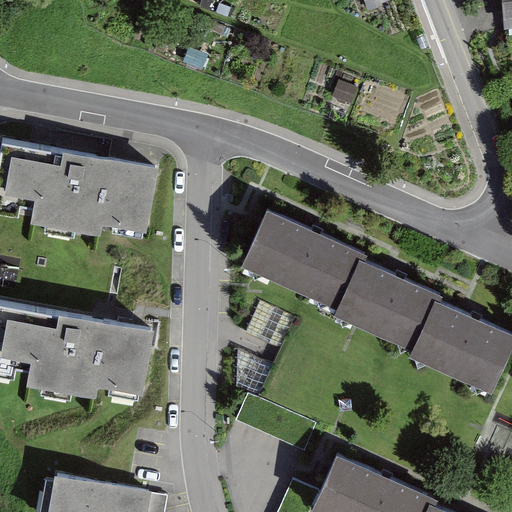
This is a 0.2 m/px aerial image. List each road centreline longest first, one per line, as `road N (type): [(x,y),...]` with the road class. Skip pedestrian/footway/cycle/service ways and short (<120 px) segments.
road 1 (residential): [(209,129),(194,408),(205,511)]
road 2 (residential): [(209,129),(489,248)]
road 3 (residential): [(436,0),(498,160),(501,193),(489,248)]
road 4 (residential): [(0,92),(209,129)]
